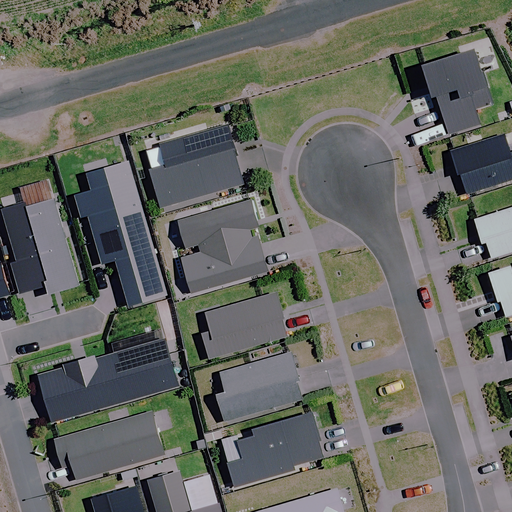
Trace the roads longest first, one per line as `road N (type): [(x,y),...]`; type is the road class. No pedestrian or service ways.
road 1 (unclassified): [(0,106),(362,0)]
road 2 (residential): [(465,511),(389,241),(347,172)]
road 3 (residential): [(0,390),(34,511)]
